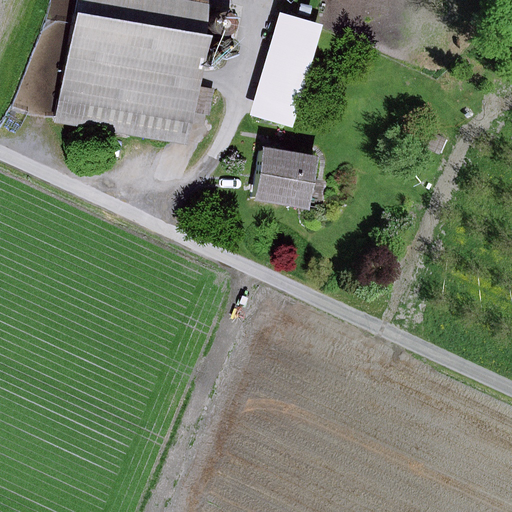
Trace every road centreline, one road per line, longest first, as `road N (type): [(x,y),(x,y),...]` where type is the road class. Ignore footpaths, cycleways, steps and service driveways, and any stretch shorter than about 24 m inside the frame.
road 1 (track): [(511,390),(0,153)]
road 2 (track): [(253,270),(162,511)]
